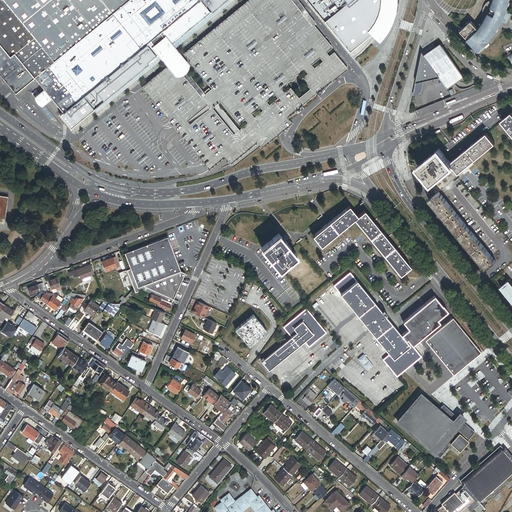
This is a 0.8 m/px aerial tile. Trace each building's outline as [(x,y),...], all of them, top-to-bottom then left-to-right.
[(0,0),(0,73),(15,92),(34,77),(46,90),(51,96),(63,112),(83,96),(86,100),(92,96),(96,92),(93,88),(150,41),(160,33),(169,44),(196,22),(197,22),(209,12),(199,0),(299,0),(312,16),(354,59),(377,37),(374,32),(381,25),(385,15),(388,6),(388,0),(0,0)] [(243,0),(138,84),(208,170),(223,157),(229,164),(256,142),(262,149),(292,124),(288,119),(332,84),(337,89),(354,73),(290,0),(243,0)] [(462,31),(481,51),(491,42),(490,40),(492,38),(494,35),(495,33),(497,30),(499,27),(500,24),(501,22),(503,19),(508,21),(511,14),(506,12),(508,9),(509,6),(509,3),(510,0),(495,0),(495,2),(492,0),(488,2),(486,4),(484,7),(484,10),(483,13),(485,17),(487,18),(486,20),(485,22),(483,25),(482,27),(480,30),(472,21),(462,31)] [(170,45),(169,44),(160,33),(150,41),(160,53),(170,45)] [(465,79),(443,46),(426,57),(422,57),(414,95),(428,91),(426,84),(442,80),(449,90),(465,79)] [(51,96),(46,90),(42,93),(45,96),(47,99),(51,96)] [(511,112),(501,121),(511,134),(511,112)] [(451,163),(453,166),(459,173),(495,143),(486,133),(451,163)] [(431,183),(453,166),(451,163),(439,149),(417,166),(431,183)] [(459,173),(453,166),(431,183),(430,185),(437,194),(439,192),(460,175),(459,173)] [(439,192),(437,194),(429,200),(485,270),(495,261),(439,192)] [(0,217),(5,218),(8,197),(0,195),(0,217)] [(354,218),(357,216),(349,206),(312,235),(321,245),(354,218)] [(364,210),(357,216),(354,218),(400,274),(410,266),(364,210)] [(278,233),(261,247),(279,269),(296,255),(278,233)] [(134,278),(130,280),(133,288),(137,286),(138,288),(181,271),(173,250),(170,241),(168,237),(125,254),(131,269),(134,278)] [(115,268),(113,261),(111,258),(101,262),(104,272),(115,268)] [(90,265),(77,270),(80,276),(81,279),(83,278),(84,281),(91,279),(90,276),(94,274),(90,265)] [(80,276),(77,270),(68,273),(71,280),(75,278),(75,277),(80,276)] [(126,270),(119,273),(124,287),(132,285),(126,270)] [(185,273),(181,271),(138,288),(137,286),(133,288),(134,289),(135,293),(144,290),(146,291),(172,303),(185,273)] [(349,272),(333,285),(367,327),(386,350),(389,353),(382,359),(390,368),(396,376),(421,356),(411,345),(414,343),(439,322),(437,319),(447,311),(446,311),(447,310),(442,305),(434,295),(402,321),(408,328),(400,335),(384,315),(386,314),(382,309),(381,310),(349,272)] [(60,286),(57,278),(48,281),(52,289),(60,286)] [(511,284),(509,280),(500,288),(511,302),(511,284)] [(28,289),(30,295),(36,293),(35,291),(40,289),(38,285),(28,289)] [(122,305),(135,293),(134,289),(118,304),(122,305)] [(169,310),(172,303),(146,291),(143,296),(158,303),(157,305),(169,310)] [(40,299),(47,304),(51,298),(46,294),(44,293),(40,299)] [(61,302),(56,299),(52,296),(51,298),(47,304),(55,310),(61,302)] [(82,300),(83,299),(73,297),(69,302),(71,303),(72,304),(73,305),(77,307),(80,304),(82,300)] [(98,309),(99,306),(91,301),(89,303),(88,303),(87,305),(84,302),(81,306),(85,308),(83,310),(92,316),(94,313),(95,313),(98,309)] [(118,304),(106,302),(102,302),(99,306),(98,309),(113,318),(122,305),(118,304)] [(195,307),(192,312),(204,317),(207,310),(208,311),(209,307),(198,302),(196,308),(195,307)] [(0,311),(0,319),(2,321),(5,317),(5,316),(9,319),(14,311),(4,305),(0,311)] [(306,308),(283,327),(291,337),(262,361),(265,365),(269,370),(304,341),(308,347),(326,332),(317,321),(306,308)] [(61,309),(55,318),(58,320),(64,311),(61,309)] [(164,313),(156,309),(152,318),(153,319),(160,322),(164,313)] [(253,314),(235,329),(249,346),(267,331),(253,314)] [(19,325),(23,319),(19,316),(15,322),(19,325)] [(453,318),(425,340),(453,375),(481,352),(453,318)] [(19,325),(32,334),(36,327),(23,319),(19,325)] [(159,336),(164,324),(160,322),(153,319),(148,330),(159,336)] [(217,324),(208,319),(203,329),(212,333),(217,324)] [(72,320),(71,321),(67,326),(73,330),(77,324),(72,320)] [(97,340),(103,332),(88,321),(83,330),(97,340)] [(103,332),(112,338),(114,336),(114,335),(109,331),(108,331),(105,329),(103,332)] [(185,329),(181,338),(185,340),(184,342),(187,344),(188,342),(191,343),(195,334),(185,329)] [(112,338),(103,332),(97,340),(107,347),(113,339),(112,338)] [(66,338),(59,333),(55,338),(56,339),(60,342),(62,344),(66,338)] [(44,344),(32,336),(28,343),(32,345),(31,345),(35,348),(33,350),(37,353),(39,350),(39,351),(44,344)] [(119,343),(118,345),(128,352),(134,344),(127,339),(122,345),(119,343)] [(143,341),(139,351),(148,355),(152,345),(143,341)] [(113,352),(123,359),(128,352),(118,345),(113,352)] [(78,357),(64,347),(58,356),(62,359),(68,363),(72,366),(78,357)] [(177,347),(172,358),(181,362),(185,356),(186,357),(189,352),(177,347)] [(8,349),(0,359),(3,362),(11,352),(8,349)] [(137,365),(136,368),(141,370),(146,361),(132,355),(129,361),(137,365)] [(172,358),(166,355),(164,360),(179,367),(181,362),(172,358)] [(22,360),(16,356),(13,361),(19,364),(22,360)] [(88,364),(78,357),(72,366),(82,373),(86,366),(87,364),(88,364)] [(105,365),(95,358),(90,366),(93,368),(96,370),(100,372),(103,367),(105,365)] [(0,359),(0,369),(9,377),(14,370),(3,362),(0,359)] [(27,360),(24,359),(5,390),(11,394),(14,389),(20,393),(25,386),(19,382),(17,384),(15,383),(17,379),(19,380),(22,381),(24,377),(19,374),(27,360)] [(86,366),(82,373),(80,375),(83,377),(89,368),(86,366)] [(219,371),(215,376),(218,378),(217,379),(225,385),(235,374),(227,367),(222,373),(219,371)] [(99,382),(111,391),(116,383),(109,378),(110,377),(105,373),(99,382)] [(92,380),(90,383),(93,385),(99,376),(97,374),(92,381),(92,380)] [(83,377),(80,375),(70,391),(72,393),(83,377)] [(214,383),(206,376),(204,379),(210,385),(212,386),(214,383)] [(172,378),(166,386),(175,393),(181,385),(176,381),(177,380),(174,378),(173,379),(172,378)] [(338,393),(343,387),(334,379),(328,385),(338,393)] [(243,399),(251,389),(246,385),(246,386),(244,384),(245,383),(241,380),(233,390),(243,399)] [(129,391),(117,382),(116,383),(111,391),(123,399),(129,391)] [(44,392),(33,384),(28,392),(39,400),(44,392)] [(63,386),(60,384),(56,388),(62,392),(65,387),(63,386)] [(187,385),(184,389),(196,397),(201,390),(193,385),(190,388),(187,385)] [(356,405),(359,401),(355,398),(343,387),(338,393),(337,394),(340,397),(341,395),(344,398),(347,401),(349,403),(349,404),(353,408),(356,405)] [(213,404),(219,397),(209,389),(203,396),(213,404)] [(310,396),(307,393),(302,399),(309,405),(314,399),(310,396)] [(73,397),(69,403),(72,405),(76,399),(77,400),(79,397),(75,394),(73,397)] [(397,421),(440,457),(450,445),(457,452),(460,448),(475,431),(462,420),(457,416),(443,404),(438,409),(420,394),(397,421)] [(69,403),(73,397),(70,395),(60,409),(62,410),(63,411),(69,403)] [(222,412),(230,402),(221,395),(219,397),(213,404),(222,412)] [(136,397),(130,406),(142,414),(148,404),(145,402),(144,403),(141,400),(136,397)] [(53,404),(49,401),(44,408),(46,410),(48,412),(53,404)] [(378,423),(381,420),(359,401),(356,405),(360,409),(362,411),(360,413),(361,414),(363,416),(366,419),(372,424),(375,421),(378,423)] [(12,407),(7,404),(1,412),(0,414),(0,425),(3,422),(2,421),(12,407)] [(53,404),(48,412),(56,417),(57,418),(62,410),(60,409),(53,404)] [(148,404),(142,414),(153,421),(158,415),(159,413),(155,410),(151,408),(152,407),(148,404)] [(272,421),(280,412),(269,404),(262,413),(272,421)] [(75,431),(83,421),(69,411),(72,407),(69,405),(59,420),(75,431)] [(314,414),(317,416),(323,409),(321,407),(320,409),(319,408),(314,414)] [(220,419),(224,422),(230,415),(229,414),(226,412),(220,419)] [(285,417),(280,412),(272,421),(282,430),(290,421),(287,418),(285,417)] [(168,422),(158,415),(153,421),(152,423),(162,430),(168,422)] [(117,425),(116,424),(116,425),(107,418),(104,422),(105,423),(102,428),(109,434),(112,431),(115,428),(117,425)] [(217,419),(214,422),(220,428),(222,429),(223,430),(226,426),(223,424),(224,423),(224,422),(220,419),(219,420),(217,419)] [(383,421),(381,420),(378,423),(380,425),(373,432),(381,439),(390,429),(382,422),(383,421)] [(340,422),(331,433),(335,436),(344,426),(340,422)] [(172,427),(167,433),(171,435),(179,440),(186,432),(178,426),(178,425),(175,423),(172,427)] [(33,440),(38,434),(38,433),(27,425),(21,433),(33,441),(33,440)] [(115,428),(112,431),(109,436),(118,443),(124,436),(115,428)] [(258,437),(261,433),(254,428),(251,432),(258,437)] [(404,441),(405,441),(390,429),(381,439),(384,441),(387,439),(394,445),(398,449),(404,441)] [(304,449),(312,440),(300,430),(292,439),(304,449)] [(197,433),(195,431),(190,438),(191,439),(193,441),(196,438),(198,434),(197,433)] [(238,442),(248,450),(255,441),(245,433),(238,442)] [(33,440),(37,443),(42,437),(38,434),(33,440)] [(98,448),(109,436),(106,434),(102,439),(100,438),(94,445),(98,448)] [(137,445),(125,435),(124,436),(118,443),(131,453),(137,445)] [(62,442),(55,437),(54,439),(52,442),(48,440),(45,444),(49,446),(51,448),(55,451),(58,447),(60,444),(62,442)] [(191,439),(187,445),(190,448),(195,452),(202,442),(196,438),(193,441),(191,439)] [(264,457),(274,445),(265,438),(255,450),(264,457)] [(375,445),(375,446),(378,449),(379,450),(386,442),(384,441),(381,439),(375,445)] [(387,439),(384,441),(386,442),(391,447),(394,445),(387,439)] [(324,450),(312,440),(304,449),(316,459),(324,450)] [(16,447),(8,441),(5,445),(14,451),(16,447)] [(408,444),(404,441),(398,449),(401,452),(408,444)] [(146,453),(137,445),(131,453),(130,454),(136,459),(135,460),(139,462),(146,453)] [(73,452),(64,446),(59,452),(62,454),(58,460),(65,465),(70,457),(73,452)] [(362,451),(367,455),(371,450),(369,448),(366,446),(362,451)] [(367,455),(363,460),(366,463),(378,449),(375,446),(371,450),(367,455)] [(28,456),(16,447),(14,451),(15,452),(26,460),(28,456)] [(475,511),(474,511),(473,511),(472,511),(471,511),(468,508),(476,501),(482,508),(484,506),(479,500),(511,470),(511,456),(504,448),(503,449),(502,450),(500,447),(462,481),(464,484),(463,485),(462,486),(463,487),(462,488),(456,494),(454,493),(441,504),(442,505),(437,510),(439,511),(475,511)] [(187,448),(184,451),(191,456),(193,453),(189,450),(187,448)] [(191,456),(184,451),(184,450),(175,461),(183,467),(191,457),(191,456)] [(23,464),(26,460),(15,452),(12,456),(23,464)] [(155,460),(155,459),(147,452),(146,453),(139,462),(136,465),(145,472),(155,460)] [(40,458),(35,455),(29,463),(32,464),(33,462),(36,464),(40,458)] [(282,468),(290,475),(299,464),(291,457),(282,468)] [(397,457),(389,466),(400,476),(408,467),(397,457)] [(337,477),(344,468),(334,458),(326,468),(337,477)] [(164,468),(155,460),(145,472),(150,476),(152,473),(154,471),(160,475),(163,477),(166,473),(163,470),(164,468)] [(223,460),(209,476),(216,482),(230,466),(223,460)] [(9,466),(4,463),(0,468),(5,471),(9,466)] [(51,465),(47,463),(41,471),(45,474),(51,465)] [(414,480),(418,475),(412,470),(414,467),(411,464),(400,476),(405,480),(407,478),(411,482),(414,480)] [(15,477),(18,473),(9,466),(5,471),(5,472),(9,474),(5,480),(11,484),(13,481),(15,477)] [(70,484),(79,472),(71,466),(62,478),(70,484)] [(282,486),(290,475),(282,468),(273,478),(282,486)] [(355,476),(344,468),(337,477),(347,485),(355,476)] [(172,475),(175,471),(171,469),(170,469),(163,478),(167,481),(169,478),(172,475)] [(186,479),(189,476),(183,472),(181,474),(176,470),(175,471),(172,475),(174,476),(176,473),(186,479)] [(449,482),(452,479),(442,471),(439,473),(449,482)] [(105,479),(106,477),(101,473),(96,479),(102,483),(105,479)] [(314,473),(312,474),(320,483),(322,481),(314,473)] [(311,490),(320,483),(312,474),(304,482),(311,490)] [(84,491),(90,483),(80,476),(74,484),(77,486),(84,491)] [(443,483),(436,477),(425,489),(432,495),(443,483)] [(44,488),(29,478),(23,486),(28,490),(29,489),(30,491),(34,494),(35,493),(39,495),(44,488)] [(169,484),(162,478),(156,485),(162,490),(165,492),(167,494),(173,487),(169,484)] [(311,490),(319,499),(327,492),(321,486),(326,481),(324,479),(322,481),(320,483),(311,490)] [(424,489),(414,480),(411,482),(407,488),(417,497),(424,489)] [(172,481),(169,484),(173,487),(177,490),(179,488),(175,485),(176,484),(172,481)] [(116,488),(108,482),(100,492),(108,498),(116,488)] [(201,485),(192,496),(200,502),(209,492),(201,485)] [(370,505),(378,496),(365,485),(357,494),(370,505)] [(38,497),(47,503),(53,494),(44,488),(39,495),(38,497)] [(256,497),(250,489),(234,501),(233,502),(231,500),(233,499),(228,493),(220,499),(222,501),(214,507),(217,511),(274,511),(272,510),(271,511),(258,495),(256,497)] [(20,500),(23,497),(14,491),(5,504),(14,510),(20,500)] [(335,491),(324,501),(331,509),(335,505),(340,511),(348,505),(335,491)] [(382,511),(389,505),(378,496),(370,505),(378,511),(382,511)] [(113,498),(107,507),(114,511),(116,511),(122,504),(113,498)] [(425,508),(432,501),(429,498),(422,505),(425,508)] [(65,503),(59,511),(73,511),(75,510),(65,503)]
